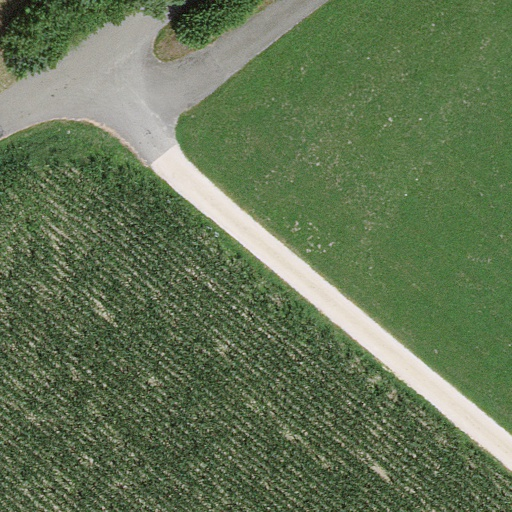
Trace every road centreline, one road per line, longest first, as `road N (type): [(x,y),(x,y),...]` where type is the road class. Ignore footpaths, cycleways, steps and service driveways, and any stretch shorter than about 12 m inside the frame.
road 1 (track): [(53,74),(511,458)]
road 2 (track): [(283,0),(111,123)]
road 3 (unclassified): [(146,0),(0,108)]
